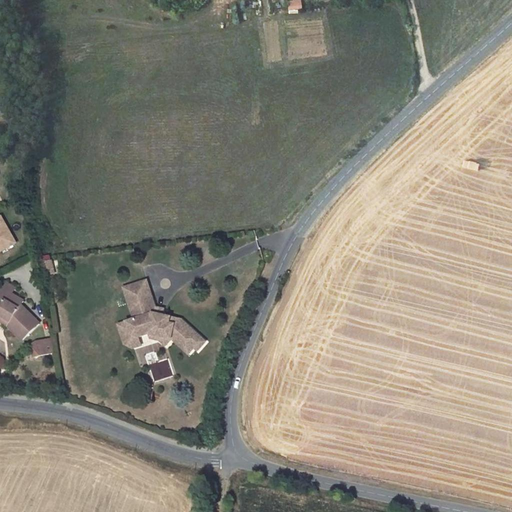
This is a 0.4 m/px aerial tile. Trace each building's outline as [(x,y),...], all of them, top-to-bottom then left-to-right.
[(289,10),(302,9),(301,0),(290,0),(288,0),(289,10)] [(0,252),(15,244),(1,219),(0,219),(0,252)] [(47,262),(50,275),(57,274),(54,260),(47,262)] [(147,282),(124,290),(130,307),(136,305),(138,312),(132,314),(135,322),(127,324),(131,336),(139,339),(151,335),(173,339),(190,355),(196,349),(198,352),(206,343),(182,320),(154,316),(152,308),(155,307),(147,282)] [(0,301),(0,313),(15,320),(12,326),(26,340),(44,321),(24,304),(27,298),(7,288),(0,301)] [(155,307),(152,308),(154,316),(161,317),(163,309),(155,307)] [(0,319),(12,326),(15,320),(0,313),(0,319)] [(139,339),(131,336),(127,324),(119,327),(125,347),(133,351),(142,348),(139,339)] [(173,339),(151,335),(152,341),(162,342),(167,346),(173,339)] [(41,351),(44,368),(51,367),(47,350),(41,351)] [(33,377),(44,368),(41,351),(31,361),(33,364),(27,370),(33,377)]
